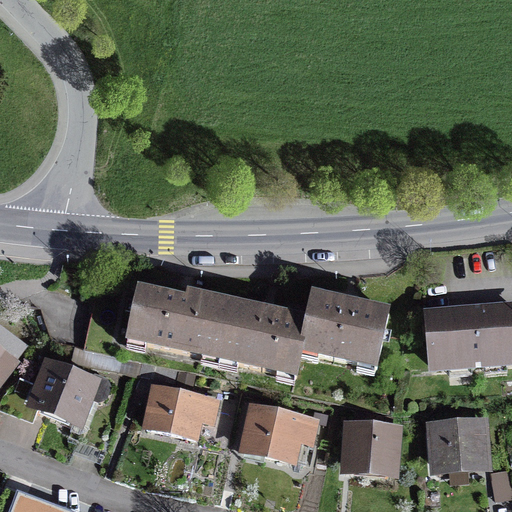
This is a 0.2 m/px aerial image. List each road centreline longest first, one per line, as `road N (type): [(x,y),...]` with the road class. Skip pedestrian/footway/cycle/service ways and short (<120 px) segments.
road 1 (secondary): [(62,230),(312,232),(511,212)]
road 2 (tertiary): [(62,230),(81,143),(82,89),(71,60),(16,0)]
road 3 (residential): [(181,511),(0,459)]
